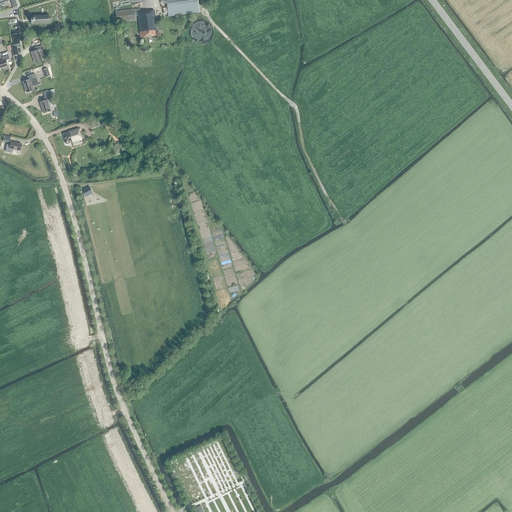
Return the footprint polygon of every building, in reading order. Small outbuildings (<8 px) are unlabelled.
[(161,0),(163,17),(166,17),(198,13),(196,0),(161,0)] [(139,12),(139,9),(115,12),(116,22),(134,20),(134,17),(137,16),(139,38),(155,36),(155,30),(153,10),(139,12)] [(49,23),(51,21),(51,18),(48,16),(31,17),(31,19),(30,19),(31,21),(31,22),(31,24),(49,23)] [(207,36),(212,36),(211,22),(196,23),(197,31),(200,31),(201,34),(199,34),(200,38),(207,38),(207,36)] [(20,47),(20,44),(18,34),(12,34),(14,45),(12,45),(13,55),(18,54),(17,47),(20,47)] [(35,63),(42,61),(38,50),(43,48),(42,45),(34,48),(35,51),(31,52),(35,63)] [(0,69),(7,67),(5,60),(9,59),(8,55),(1,57),(2,60),(0,61),(0,69)] [(27,76),(28,80),(22,82),(26,93),(34,91),(32,87),(38,85),(34,74),(27,76)] [(51,111),(47,100),(52,99),(51,95),(43,98),(44,98),(45,101),(40,102),(43,114),(51,111)] [(72,143),(82,140),(78,128),(68,131),(68,132),(63,134),(66,144),(72,142),(72,143)] [(22,144),(11,142),(10,145),(7,144),(6,151),(12,152),(12,150),(20,152),(22,144)] [(90,187),(82,191),(85,197),(93,193),(90,187)] [(250,263),(235,269),(240,281),(254,275),(250,263)]
